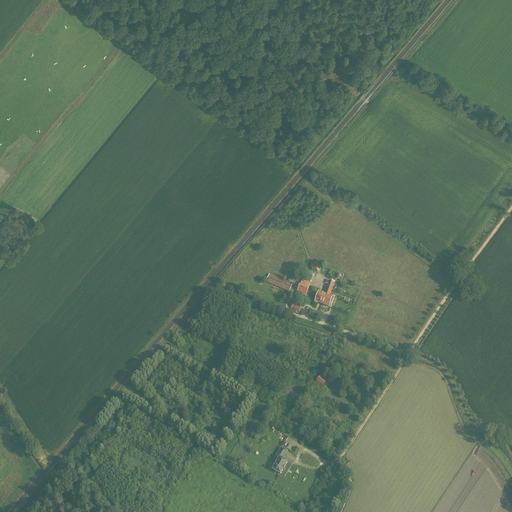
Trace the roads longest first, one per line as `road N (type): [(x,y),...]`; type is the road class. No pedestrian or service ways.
road 1 (track): [(511,453),(468,412),(440,366),(285,310),(300,274)]
road 2 (track): [(392,379),(511,206)]
